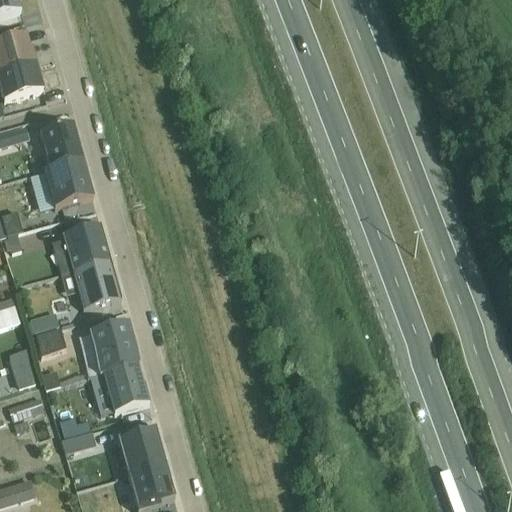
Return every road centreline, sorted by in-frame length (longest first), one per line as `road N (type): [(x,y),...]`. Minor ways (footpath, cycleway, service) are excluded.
road 1 (trunk): [(284,0),(475,511)]
road 2 (residential): [(53,0),(198,511)]
road 3 (trunk): [(511,442),(343,0)]
